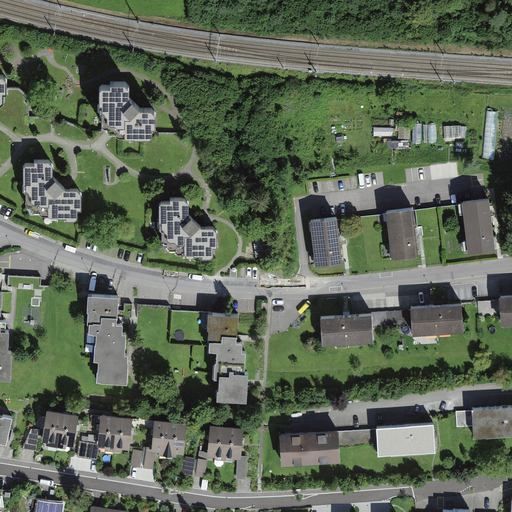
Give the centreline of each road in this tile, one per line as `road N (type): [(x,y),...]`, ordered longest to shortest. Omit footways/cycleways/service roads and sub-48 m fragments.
road 1 (residential): [(511,266),(366,283),(218,286),(131,272),(0,225)]
road 2 (residential): [(0,468),(215,503),(442,489),(511,473)]
